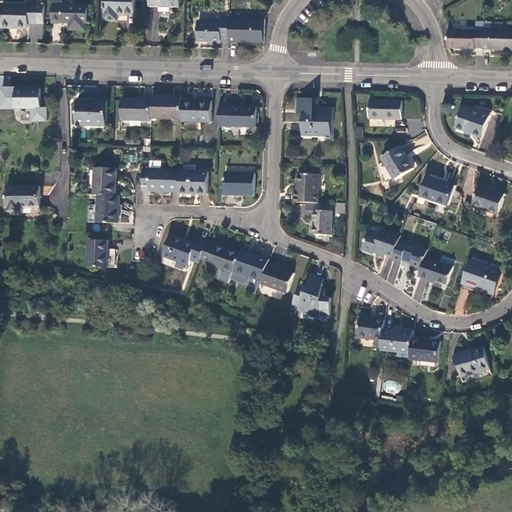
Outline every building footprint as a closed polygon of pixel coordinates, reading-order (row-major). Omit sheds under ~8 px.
[(135,14),(135,0),(106,0),(105,19),(116,20),(116,14),(135,14)] [(180,8),(180,0),(150,0),(150,7),(159,7),(159,12),(170,13),(170,7),(180,8)] [(28,27),(45,28),(45,22),(45,4),(38,4),(38,1),(28,1),(28,4),(2,3),(1,23),(18,24),(17,27),(28,27)] [(88,23),(88,4),(53,3),(53,22),(70,22),(75,22),(75,29),(85,29),(85,23),(88,23)] [(229,37),(229,17),(222,16),(221,19),(210,19),(210,21),(198,20),(197,39),(221,40),(221,36),(229,37)] [(264,41),(265,18),(246,17),(229,16),(229,17),(229,37),(229,40),(264,41)] [(482,48),(482,49),(511,49),(511,28),(502,28),(502,22),(490,21),(490,28),(482,28),(482,29),(482,48)] [(447,42),(447,48),(474,49),(474,48),(482,48),(482,29),(447,28),(447,42)] [(41,108),(40,88),(15,88),(15,108),(41,108)] [(182,97),(152,96),(151,99),(151,117),(181,118),(181,99),(182,97)] [(151,117),(151,99),(122,98),(121,119),(151,120),(151,117)] [(302,129),(331,130),(331,110),(314,109),(315,99),(297,98),(296,114),(302,114),(302,129)] [(211,100),(181,99),(181,118),(181,121),(210,122),(211,100)] [(106,125),(107,101),(77,100),(76,124),(106,125)] [(399,120),(399,101),(368,100),(367,119),(399,120)] [(226,126),(227,103),(219,103),(218,126),(226,126)] [(227,103),(226,126),(256,127),(256,107),(234,106),(234,104),(227,103)] [(480,136),(488,116),(460,106),(453,127),(480,136)] [(354,130),(354,138),(361,138),(362,130),(354,130)] [(412,169),(398,147),(380,158),(394,180),(412,169)] [(97,195),(115,195),(116,168),(89,167),(87,194),(97,195)] [(179,192),(179,170),(150,169),(141,169),(141,188),(149,188),(149,190),(179,192)] [(208,171),(179,170),(179,192),(179,193),(207,194),(208,171)] [(253,195),(255,173),(224,172),(223,194),(253,195)] [(306,203),(317,203),(317,174),(297,174),(296,190),(294,189),(293,203),(306,203)] [(445,206),(452,186),(425,176),(418,196),(445,206)] [(476,208),(484,186),(477,184),(469,205),(476,208)] [(38,186),(5,186),(6,207),(7,207),(7,211),(19,211),(19,207),(39,207),(38,186)] [(488,188),(484,186),(476,208),(487,211),(494,214),(501,194),(487,189),(488,188)] [(118,205),(118,196),(115,195),(97,195),(96,222),(117,223),(118,221),(120,221),(121,205),(118,205)] [(317,203),(306,203),(305,210),(312,210),(332,211),(332,204),(317,203)] [(331,236),(332,211),(312,210),(312,235),(331,236)] [(397,239),(398,236),(379,229),(377,235),(365,231),(359,249),(373,254),(372,256),(379,258),(381,253),(391,257),(397,239)] [(199,259),(205,242),(196,239),(194,244),(169,234),(161,256),(187,265),(189,260),(198,263),(199,259)] [(106,248),(106,240),(88,239),(87,266),(113,267),(114,249),(106,248)] [(425,250),(397,239),(391,257),(390,259),(398,262),(399,259),(408,261),(407,265),(418,269),(422,257),(425,250)] [(214,245),(205,242),(199,259),(207,262),(207,263),(232,272),(232,271),(239,253),(214,244),(214,245)] [(268,260),(240,249),(239,253),(232,271),(232,272),(229,279),(243,284),(246,283),(248,277),(261,281),(268,261),(268,260)] [(450,267),(422,257),(418,269),(415,276),(431,282),(432,280),(443,284),(450,267)] [(276,264),(268,261),(261,281),(260,283),(285,293),(292,273),(275,267),(276,264)] [(490,294),(497,271),(469,261),(459,287),(468,290),(471,284),(480,287),(479,290),(490,294)] [(307,280),(296,310),(318,318),(318,316),(328,317),(330,299),(324,298),(325,289),(322,289),(322,285),(321,285),(323,280),(310,275),(308,280),(307,280)] [(420,278),(411,298),(419,302),(428,282),(420,278)] [(382,330),(383,320),(358,317),(355,337),(372,339),(371,349),(380,350),(382,330)] [(399,331),(382,330),(380,350),(409,353),(411,337),(411,330),(399,329),(399,331)] [(439,341),(411,337),(409,353),(408,359),(436,362),(439,341)] [(457,379),(487,373),(483,351),(467,353),(466,352),(453,354),(457,379)]
